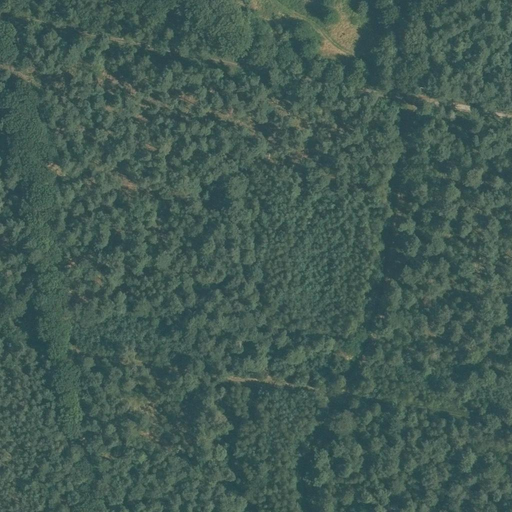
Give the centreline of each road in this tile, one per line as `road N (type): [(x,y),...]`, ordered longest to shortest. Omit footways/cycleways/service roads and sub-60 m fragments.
road 1 (track): [(98,511),(2,13)]
road 2 (track): [(415,98),(2,13)]
road 3 (track): [(327,392),(347,395),(359,377),(389,291),(415,98)]
